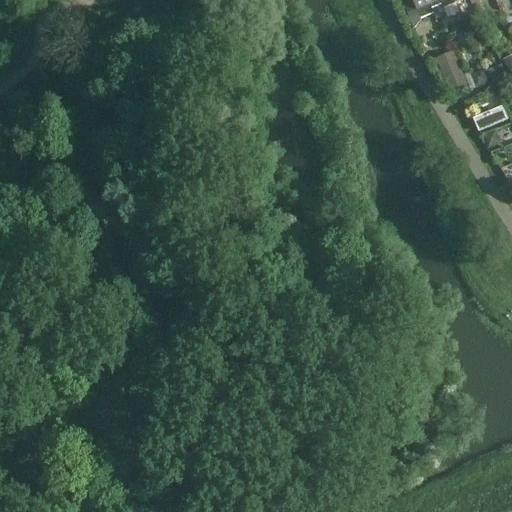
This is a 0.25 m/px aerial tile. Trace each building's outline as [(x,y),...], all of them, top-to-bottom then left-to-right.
[(411,0),(417,13),(434,6),(432,0),(411,0)] [(445,17),(441,8),(431,12),(435,21),(445,17)] [(456,81),(460,91),(471,87),(467,76),(456,81)] [(476,98),(463,104),(468,116),(481,110),(476,98)] [(500,108),(473,120),(480,135),(507,123),(500,108)] [(496,132),(482,138),(489,152),(502,146),(496,132)]
